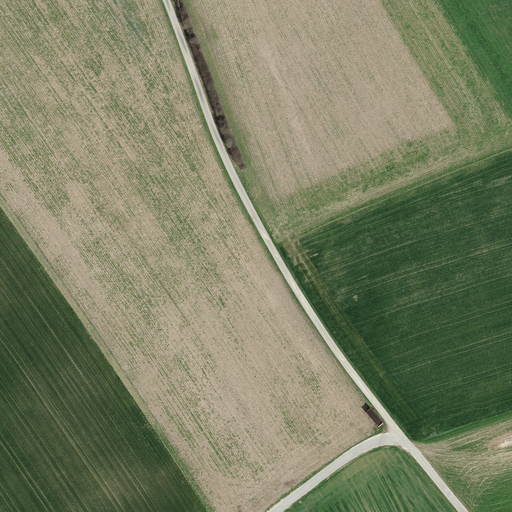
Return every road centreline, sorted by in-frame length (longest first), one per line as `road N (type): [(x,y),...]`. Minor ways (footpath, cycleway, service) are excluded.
road 1 (track): [(165,0),(225,158),(310,315),(462,511)]
road 2 (track): [(276,511),(328,467),(364,446),(402,438)]
